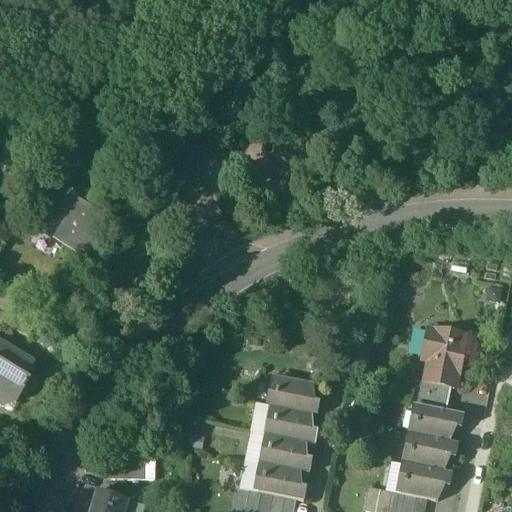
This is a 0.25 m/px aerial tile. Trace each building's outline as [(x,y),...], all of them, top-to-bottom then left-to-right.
[(57,194),(56,193),(32,232),(34,232),(31,237),(32,238),(35,233),(58,247),(55,252),(56,253),(59,248),(60,249),(82,213),(83,210),(82,210),(83,209),(82,208),(81,209),(58,195),(59,194),(57,193),(57,194)] [(82,213),(60,249),(77,259),(91,237),(88,236),(97,222),(82,213)] [(54,340),(7,321),(2,332),(49,351),(54,340)] [(465,342),(434,335),(434,337),(426,336),(420,367),(427,369),(423,390),(450,396),(454,397),(457,382),(459,382),(465,351),(463,351),(465,342)] [(33,370),(0,349),(0,408),(3,403),(16,399),(21,402),(29,388),(24,385),(33,370)] [(313,411),(312,393),(293,389),(292,386),(288,386),(286,388),(276,386),(271,414),(313,422),(317,423),(319,412),(313,411)] [(423,390),(415,389),(410,412),(418,414),(445,419),(450,396),(423,390)] [(445,419),(418,414),(412,443),(448,450),(456,436),(460,437),(463,423),(445,419)] [(313,422),(275,415),(270,443),(307,451),(314,452),(317,438),(313,438),(313,422)] [(307,451),(270,443),(263,471),(300,479),(309,481),(311,468),(307,467),(307,451)] [(448,450),(412,443),(406,473),(443,480),(450,466),(454,467),(457,452),(448,450)] [(142,468),(110,467),(110,487),(142,488),(142,468)] [(263,471),(244,468),(238,497),(248,498),(258,500),(263,471)] [(300,479),(263,471),(258,500),(295,508),(303,509),(306,496),(301,495),(300,479)] [(443,480),(406,473),(400,502),(414,505),(426,507),(437,509),(444,495),(448,496),(451,482),(443,480)] [(376,511),(379,498),(368,496),(365,511),(376,511)] [(239,497),(236,511),(245,511),(248,498),(239,497)] [(258,500),(248,498),(245,511),(257,511),(260,501),(258,500)] [(388,511),(391,500),(379,498),(376,511),(388,511)] [(126,511),(128,509),(96,499),(91,511),(126,511)] [(400,502),(391,500),(388,511),(400,511),(402,502),(400,502)] [(269,511),(272,503),(260,501),(257,511),(269,511)] [(412,511),(414,505),(402,502),(400,511),(412,511)] [(282,511),(283,505),(272,503),(269,511),(282,511)]
